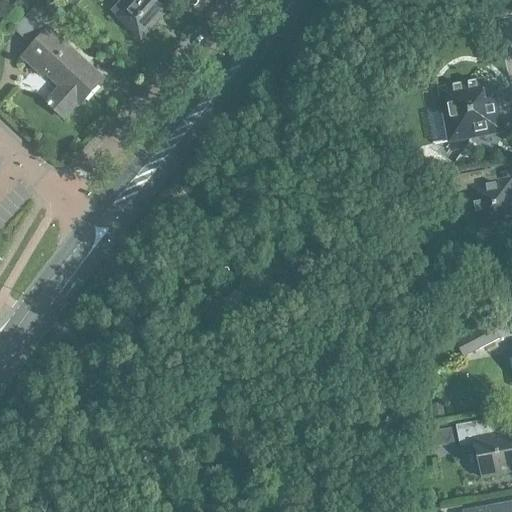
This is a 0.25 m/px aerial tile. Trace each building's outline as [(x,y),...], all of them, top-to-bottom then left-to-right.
[(122,0),(111,11),(117,17),(123,22),(122,23),(135,34),(136,33),(141,39),(177,0),(176,0),(132,0),(127,6),(122,0)] [(31,47),(21,59),(42,78),(46,74),(61,88),(47,103),(63,118),(78,102),(80,105),(102,82),(85,66),(87,65),(48,31),(56,22),(37,6),(29,14),(47,30),(31,47)] [(501,131),(495,99),(485,101),(481,82),(463,86),(461,84),(453,86),(451,88),(441,90),(445,112),(451,111),(457,140),(461,139),(463,141),(471,139),(472,136),(501,131)] [(479,227),(511,221),(511,187),(511,181),(491,185),(489,171),(453,177),(456,192),(472,189),(479,227)] [(431,180),(412,183),(415,198),(433,195),(431,180)] [(492,322),(455,341),(463,357),(500,338),(492,322)] [(442,403),(429,405),(431,418),(444,416),(442,403)] [(511,433),(499,436),(499,434),(494,434),(491,419),(456,425),(460,446),(468,445),(468,440),(475,439),(482,478),(511,472),(511,433)] [(511,511),(511,502),(464,511),(463,511),(511,511)]
